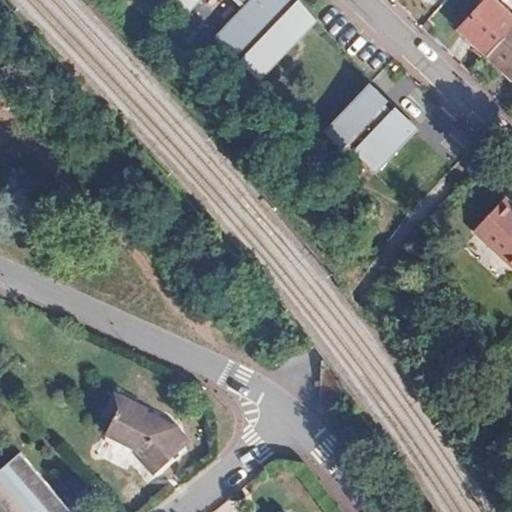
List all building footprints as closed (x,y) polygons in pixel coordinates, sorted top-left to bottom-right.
[(175,0),(189,13),(201,0),(175,0)] [(322,20),(301,0),(252,0),(246,7),(215,39),(262,83),(322,20)] [(511,88),(511,33),(492,14),(465,43),(511,88)] [(424,129),(376,80),(323,132),(371,181),(424,129)] [(511,205),(488,232),(511,253),(511,205)] [(91,415),(80,436),(88,440),(81,454),(110,469),(121,480),(120,484),(137,493),(153,464),(151,450),(122,434),(123,432),(91,415)] [(70,511),(22,455),(0,473),(0,511),(70,511)]
